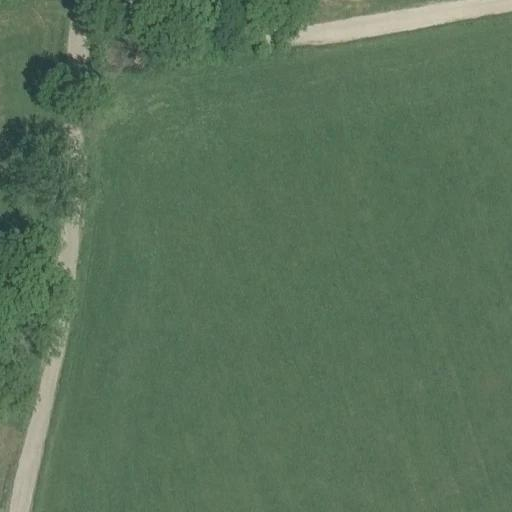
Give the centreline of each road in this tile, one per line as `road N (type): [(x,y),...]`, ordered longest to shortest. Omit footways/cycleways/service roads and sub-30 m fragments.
road 1 (track): [(132,0),(256,35),(511,4)]
road 2 (track): [(72,225),(22,511)]
road 3 (track): [(81,0),(72,225)]
